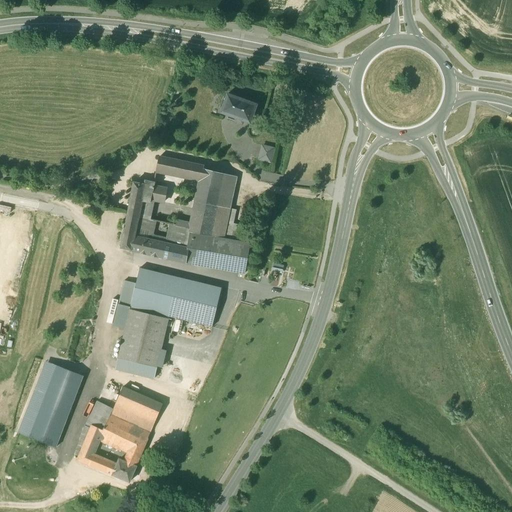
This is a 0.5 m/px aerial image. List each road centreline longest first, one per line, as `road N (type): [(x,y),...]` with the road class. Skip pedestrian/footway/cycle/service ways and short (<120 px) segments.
road 1 (unclassified): [(351,192),(305,358),(217,511)]
road 2 (secondary): [(363,61),(128,25),(62,24)]
road 3 (secondary): [(62,24),(327,73),(355,87)]
road 4 (track): [(277,414),(432,511)]
road 5 (secondary): [(511,356),(451,187)]
